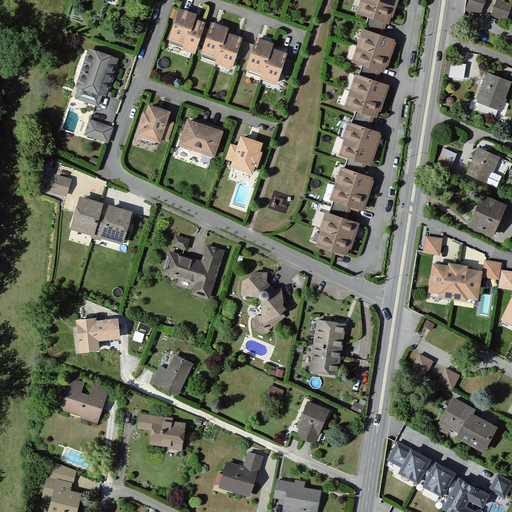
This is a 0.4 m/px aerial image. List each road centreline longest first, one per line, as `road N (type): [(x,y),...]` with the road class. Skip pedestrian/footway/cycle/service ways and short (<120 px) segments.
road 1 (residential): [(397,300),(110,172),(164,0)]
road 2 (secondary): [(397,300),(443,0)]
road 3 (residential): [(369,484),(139,386),(126,376),(124,347)]
road 4 (secondary): [(369,484),(397,300)]
